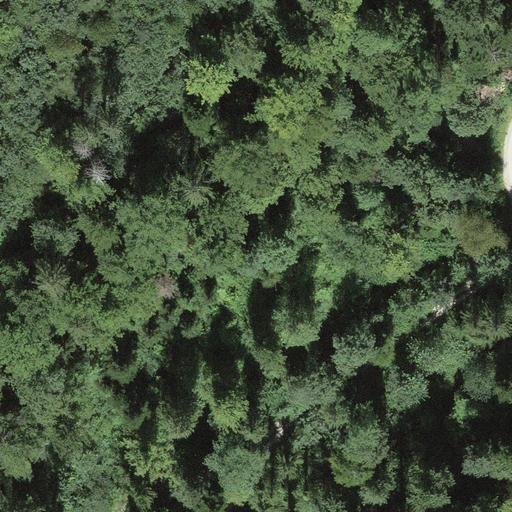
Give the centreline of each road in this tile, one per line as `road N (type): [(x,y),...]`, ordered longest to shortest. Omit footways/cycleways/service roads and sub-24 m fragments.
road 1 (track): [(119,511),(162,444),(235,376),(511,210)]
road 2 (track): [(511,254),(284,411),(215,511)]
road 3 (track): [(156,68),(257,0)]
